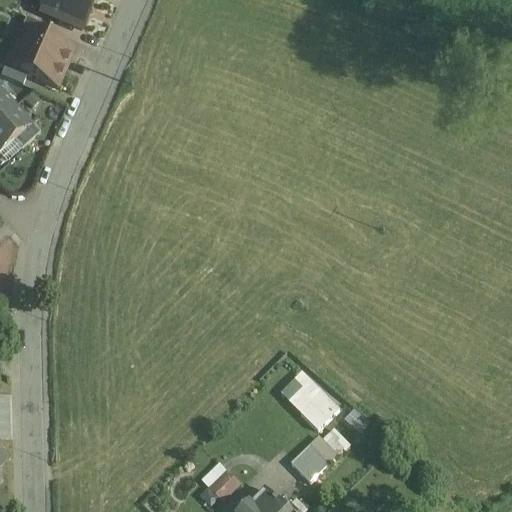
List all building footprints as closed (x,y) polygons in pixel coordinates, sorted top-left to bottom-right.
[(35,0),(46,5),(42,14),(82,31),(95,0),(35,0)] [(48,29),(26,20),(21,31),(43,40),(48,29)] [(43,40),(21,31),(13,49),(65,71),(73,53),(43,40)] [(65,71),(13,49),(6,68),(27,77),(57,90),(65,71)] [(27,77),(6,68),(1,79),(23,88),(27,77)] [(0,122),(14,109),(0,93),(0,122)] [(14,109),(0,122),(0,154),(14,142),(31,127),(30,126),(14,109)] [(40,135),(31,125),(30,126),(31,127),(14,142),(22,151),(40,135)] [(302,378),(282,398),(300,416),(320,396),(302,378)] [(339,414),(321,396),(320,396),(300,416),(318,434),(339,414)] [(334,433),(323,444),(337,459),(344,453),(345,454),(350,450),(334,433)] [(323,444),(319,441),(310,449),(329,468),(338,460),(337,459),(323,444)] [(329,468),(310,449),(292,468),(311,487),(329,468)] [(239,487),(219,467),(207,479),(227,500),(239,487)] [(285,511),(266,493),(251,509),(250,507),(245,511),(285,511)]
